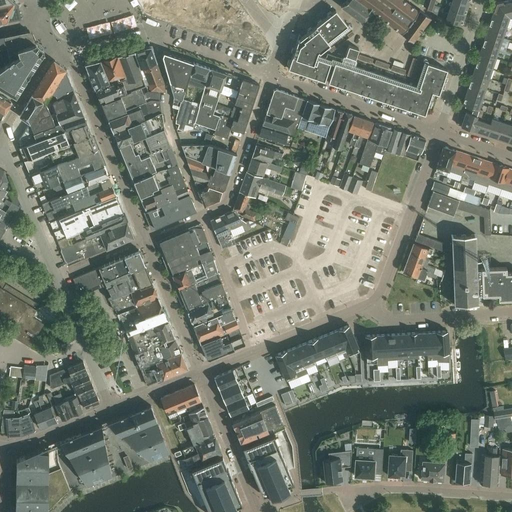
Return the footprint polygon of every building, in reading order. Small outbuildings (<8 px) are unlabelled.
[(0,0),(0,23),(4,23),(5,23),(18,20),(14,3),(11,0),(0,0)] [(418,11),(403,0),(347,0),(340,6),(365,24),(374,13),(383,20),(382,21),(383,22),(384,20),(397,30),(396,31),(397,32),(398,31),(413,41),(431,17),(419,9),(418,11)] [(430,0),(427,10),(432,11),(432,12),(433,12),(437,13),(439,7),(437,6),(434,5),(435,0),(430,0)] [(452,0),(446,20),(461,26),(469,0),(452,0)] [(503,4),(502,2),(496,3),(494,9),(494,8),(493,11),(493,13),(492,13),(492,15),(487,29),(486,32),(486,33),(485,36),(480,49),(479,52),(480,52),(479,54),(478,56),(474,70),(473,70),(472,73),(473,73),(472,74),(471,77),(467,90),(466,90),(466,93),(465,95),(464,97),(462,104),(473,108),(471,114),(460,110),(457,120),(462,121),(460,127),(471,130),(472,130),(475,131),(487,135),(490,136),(497,139),(500,140),(500,139),(511,143),(511,125),(491,119),(489,124),(480,120),(483,111),(478,109),(509,17),(511,16),(511,15),(509,3),(503,4)] [(347,25),(335,10),(301,37),(301,40),(296,43),(288,68),(324,80),(332,55),(327,53),(325,59),(317,57),(315,63),(310,62),(314,50),(314,49),(316,48),(317,49),(347,25)] [(13,35),(16,47),(35,44),(35,43),(34,42),(31,35),(30,35),(29,32),(13,35)] [(16,47),(13,35),(12,35),(5,37),(0,37),(0,66),(17,53),(16,47)] [(35,44),(16,47),(17,53),(0,66),(0,86),(14,95),(15,96),(42,54),(41,54),(41,50),(41,49),(35,43),(35,44)] [(356,48),(346,45),(343,55),(353,58),(356,48)] [(164,84),(150,47),(144,49),(143,49),(134,52),(141,69),(142,70),(151,90),(164,92),(164,84)] [(117,56),(131,92),(133,91),(141,89),(141,88),(137,89),(135,84),(144,81),(133,52),(117,56)] [(187,82),(193,62),(163,52),(162,56),(167,74),(173,96),(173,98),(181,101),(187,82)] [(372,59),(359,55),(358,59),(371,63),(372,59)] [(126,94),(131,92),(117,56),(115,57),(115,56),(109,58),(108,58),(102,60),(100,60),(110,84),(121,80),(126,94)] [(349,61),(336,56),(328,82),(424,114),(432,92),(438,94),(446,69),(427,63),(418,87),(420,88),(419,90),(347,66),(349,61)] [(417,60),(413,58),(407,76),(412,77),(417,60)] [(32,96),(43,103),(45,104),(65,71),(66,70),(65,69),(61,66),(62,66),(61,66),(59,65),(59,64),(58,64),(55,61),(54,60),(54,61),(38,85),(32,96)] [(95,90),(110,84),(100,60),(100,61),(85,64),(95,90)] [(389,65),(376,60),(375,65),(388,69),(389,65)] [(209,68),(193,62),(187,82),(203,88),(209,68)] [(405,70),(392,66),(391,70),(404,74),(405,70)] [(226,74),(210,68),(198,106),(198,107),(199,107),(195,123),(214,129),(219,116),(212,114),(226,74)] [(54,102),(73,91),(65,71),(45,104),(46,106),(49,104),(48,102),(53,91),(57,93),(59,98),(54,100),(54,102)] [(507,79),(503,77),(502,83),(506,84),(504,91),(508,92),(511,80),(511,79),(508,78),(507,79)] [(259,84),(242,79),(229,118),(220,115),(213,134),(227,138),(230,128),(243,132),(259,84)] [(101,103),(126,94),(121,80),(110,84),(95,90),(100,102),(101,103)] [(133,91),(131,92),(126,94),(101,103),(106,117),(150,99),(150,100),(159,101),(160,93),(147,91),(146,95),(144,96),(141,89),(133,91)] [(273,90),(270,101),(294,109),(298,97),(275,89),(273,90)] [(54,102),(58,112),(78,104),(73,91),(54,102)] [(0,113),(3,115),(3,114),(4,113),(7,108),(8,107),(9,105),(10,103),(11,102),(0,95),(0,113)] [(32,96),(27,104),(26,104),(25,107),(24,107),(24,108),(19,116),(29,123),(43,103),(32,96)] [(270,101),(266,113),(298,123),(306,100),(306,99),(298,97),(294,109),(270,101)] [(113,132),(161,112),(159,101),(150,100),(150,99),(106,117),(108,120),(112,132),(113,132)] [(335,109),(306,100),(298,123),(297,128),(325,137),(335,109)] [(45,104),(43,103),(29,123),(19,139),(20,139),(40,131),(83,116),(83,115),(78,104),(58,112),(62,123),(57,124),(49,104),(46,106),(45,104)] [(191,104),(185,124),(193,126),(199,107),(198,107),(198,106),(191,104)] [(333,142),(343,112),(336,110),(328,135),(331,136),(329,141),(333,142)] [(136,140),(148,135),(163,128),(161,112),(113,132),(119,147),(136,140)] [(351,115),(343,112),(333,142),(329,152),(330,152),(332,147),(341,150),(343,142),(342,140),(344,136),(351,115)] [(266,113),(262,125),(287,133),(294,136),(297,128),(298,123),(266,113)] [(354,146),(364,119),(353,115),(348,130),(354,132),(352,138),(350,144),(354,146)] [(86,123),(83,116),(40,131),(20,139),(20,145),(21,147),(44,137),(86,123)] [(373,122),(364,119),(354,146),(358,148),(363,136),(367,137),(373,122)] [(18,148),(24,161),(48,150),(70,141),(71,142),(91,135),(86,123),(44,137),(21,147),(18,148)] [(374,152),(383,125),(375,123),(369,140),(367,139),(359,164),(369,167),(374,152)] [(287,133),(262,125),(258,136),(284,144),(287,133)] [(385,151),(386,146),(385,146),(391,128),(383,125),(374,152),(383,155),(385,151)] [(154,145),(157,151),(170,146),(163,129),(163,128),(148,135),(153,146),(154,145)] [(392,128),(386,146),(385,151),(396,155),(396,153),(403,155),(405,149),(410,134),(392,128)] [(410,134),(405,149),(409,150),(407,156),(417,160),(425,139),(410,134)] [(48,150),(24,161),(29,174),(56,163),(97,149),(96,148),(91,136),(91,135),(71,142),(76,154),(54,163),(48,150)] [(154,152),(157,151),(154,145),(153,146),(148,135),(136,140),(119,147),(126,163),(147,155),(147,154),(154,152)] [(256,143),(254,149),(262,152),(263,154),(272,157),(272,155),(278,157),(278,155),(281,156),(283,152),(274,149),(256,143)] [(213,167),(215,168),(229,173),(236,153),(211,144),(181,144),(185,156),(204,163),(213,167)] [(170,146),(157,151),(154,152),(157,162),(164,159),(167,166),(165,166),(166,168),(177,164),(170,146)] [(444,146),(435,172),(447,175),(448,171),(455,150),(444,146)] [(56,163),(29,174),(36,191),(63,180),(73,176),(73,175),(78,173),(74,165),(89,159),(93,168),(79,174),(79,175),(103,166),(103,165),(102,165),(97,156),(95,151),(97,150),(97,149),(56,163)] [(254,149),(251,157),(269,163),(271,159),(280,162),(281,156),(278,155),(278,157),(272,155),(272,157),(263,154),(262,152),(254,149)] [(455,150),(448,171),(461,175),(468,154),(455,150)] [(468,154),(461,175),(475,180),(482,159),(468,154)] [(147,155),(126,163),(133,181),(150,174),(150,173),(154,171),(147,155)] [(212,176),(215,168),(213,167),(210,174),(201,171),(204,163),(185,156),(189,167),(212,176)] [(279,173),(281,167),(269,163),(251,157),(247,169),(263,174),(265,167),(277,171),(277,172),(279,173)] [(482,159),(475,180),(488,184),(495,163),(482,159)] [(495,163),(488,184),(501,188),(508,168),(495,163)] [(150,174),(133,181),(140,196),(172,184),(174,189),(185,185),(177,164),(166,168),(168,174),(165,175),(168,182),(155,187),(150,174)] [(90,182),(107,175),(108,175),(107,174),(107,175),(104,166),(103,166),(79,175),(79,174),(78,174),(78,173),(73,175),(73,176),(63,180),(67,191),(90,182)] [(224,189),(229,173),(215,168),(212,176),(189,167),(193,179),(207,183),(224,189)] [(511,168),(508,168),(501,188),(511,192),(511,168)] [(246,172),(244,179),(264,186),(264,189),(281,195),(284,185),(269,180),(269,179),(246,172)] [(339,187),(347,190),(352,176),(344,173),(339,187)] [(107,175),(90,182),(90,183),(98,180),(101,188),(88,194),(85,186),(41,203),(45,213),(70,203),(111,185),(107,175)] [(352,176),(347,190),(357,194),(362,180),(352,176)] [(260,187),(264,189),(264,186),(244,179),(241,186),(239,192),(249,196),(256,198),(260,187)] [(204,207),(221,200),(212,197),(205,187),(203,185),(202,185),(201,183),(196,181),(194,182),(204,207)] [(459,191),(434,182),(431,190),(456,199),(459,191)] [(224,189),(207,183),(205,187),(212,197),(221,200),(224,189)] [(146,211),(189,194),(185,185),(174,189),(172,184),(140,196),(139,196),(146,211)] [(75,211),(115,195),(115,194),(112,186),(111,185),(70,203),(45,213),(49,222),(75,211)] [(17,199),(14,191),(9,193),(12,201),(17,199)] [(490,210),(478,206),(478,207),(463,201),(462,202),(432,191),(427,205),(453,215),(455,209),(456,208),(484,216),(484,235),(491,235),(490,210)] [(246,205),(249,196),(239,192),(233,209),(243,212),(241,216),(254,221),(257,213),(247,209),(248,206),(246,205)] [(189,194),(146,211),(146,212),(147,211),(148,214),(150,213),(154,223),(151,224),(153,228),(195,210),(189,194)] [(466,194),(463,201),(478,207),(478,206),(480,199),(466,194)] [(49,222),(57,241),(68,236),(67,235),(81,228),(82,230),(123,212),(122,212),(118,203),(119,203),(118,202),(117,203),(114,196),(116,195),(115,195),(75,211),(49,222)] [(0,208),(0,213),(1,215),(11,221),(15,214),(8,209),(6,212),(0,208)] [(245,222),(232,210),(223,214),(229,229),(230,230),(241,225),(244,232),(251,229),(250,226),(247,221),(245,222)] [(68,236),(57,241),(60,249),(72,244),(126,222),(127,221),(123,212),(82,230),(85,238),(72,244),(68,236)] [(298,217),(288,213),(285,220),(289,221),(280,243),(286,246),(298,217)] [(229,229),(223,214),(210,220),(216,235),(221,247),(234,243),(229,229)] [(0,218),(1,219),(0,221),(0,227),(5,231),(11,221),(1,215),(0,216),(0,218)] [(127,225),(126,222),(72,244),(60,249),(67,266),(133,237),(129,228),(128,228),(127,225)] [(166,259),(207,242),(200,224),(159,241),(166,259)] [(443,244),(417,234),(414,241),(444,252),(443,244)] [(476,270),(475,234),(451,235),(453,305),(463,304),(463,305),(469,305),(469,304),(478,304),(477,295),(482,294),(482,295),(483,295),(497,295),(498,299),(498,300),(499,300),(511,299),(511,272),(506,272),(506,268),(505,267),(482,268),(481,268),(481,269),(476,270)] [(210,250),(207,242),(166,259),(169,267),(210,250)] [(410,253),(424,258),(426,253),(430,254),(432,250),(413,243),(410,253)] [(101,283),(144,264),(138,251),(139,251),(138,250),(104,265),(73,279),(78,293),(101,283)] [(169,267),(172,274),(213,258),(210,250),(169,267)] [(410,253),(406,262),(433,272),(435,268),(427,265),(429,259),(424,258),(410,253)] [(213,258),(172,274),(178,289),(217,272),(213,258)] [(433,274),(433,272),(406,262),(402,272),(416,277),(417,277),(423,279),(425,274),(435,278),(436,275),(433,274)] [(144,264),(101,283),(102,287),(106,285),(109,293),(106,294),(108,299),(112,298),(152,283),(151,282),(144,266),(145,266),(144,264)] [(225,292),(217,272),(178,289),(186,308),(225,292)] [(5,286),(0,283),(0,313),(16,324),(8,336),(28,348),(42,325),(45,327),(63,319),(56,302),(35,310),(24,303),(25,301),(18,296),(16,299),(2,291),(5,286)] [(112,298),(119,314),(158,298),(158,297),(154,289),(154,290),(152,283),(112,298)] [(192,324),(231,309),(225,292),(186,308),(186,309),(189,313),(190,315),(192,324)] [(163,309),(158,298),(119,314),(123,325),(163,309)] [(163,309),(123,325),(127,334),(144,328),(144,327),(166,318),(163,309)] [(193,326),(196,334),(235,318),(231,309),(192,324),(192,325),(193,325),(193,326)] [(130,343),(170,328),(167,318),(166,318),(144,327),(144,328),(127,334),(130,343)] [(200,344),(220,336),(219,336),(223,334),(223,335),(228,333),(228,331),(238,327),(235,318),(196,334),(199,341),(200,343),(200,344)] [(348,325),(338,329),(346,346),(349,356),(359,352),(348,325)] [(170,328),(130,343),(134,353),(174,337),(170,328)] [(338,329),(328,333),(335,351),(346,346),(338,329)] [(220,338),(220,336),(200,344),(206,357),(210,359),(211,359),(210,359),(227,352),(228,352),(233,349),(245,345),(241,336),(239,330),(229,334),(231,340),(229,341),(226,335),(220,338)] [(447,330),(436,331),(438,355),(448,354),(447,330)] [(426,331),(416,332),(417,356),(428,355),(426,331)] [(436,331),(426,331),(428,355),(438,355),(436,331)] [(416,332),(406,333),(407,357),(417,356),(416,332)] [(328,333),(317,337),(324,355),(326,360),(337,355),(335,351),(328,333)] [(396,333),(385,334),(387,358),(397,357),(396,333)] [(406,333),(396,333),(397,357),(407,357),(406,333)] [(377,358),(375,334),(365,335),(366,363),(377,363),(377,358)] [(375,334),(377,358),(387,358),(385,334),(375,334)] [(174,337),(134,353),(140,367),(164,359),(180,352),(174,337)] [(317,337),(307,342),(314,359),(324,355),(317,337)] [(307,342),(296,346),(303,363),(314,359),(307,342)] [(296,346),(276,354),(287,381),(307,373),(296,346)] [(511,358),(511,347),(503,349),(505,359),(511,358)] [(187,369),(180,352),(164,359),(140,367),(147,385),(187,369)] [(99,402),(82,361),(67,368),(68,369),(64,369),(50,375),(51,387),(53,388),(72,380),(84,408),(99,402)] [(24,368),(23,368),(21,377),(29,378),(30,367),(24,367),(24,368)] [(234,368),(213,377),(229,415),(250,406),(234,368)] [(180,390),(188,411),(202,405),(200,400),(201,400),(194,384),(180,390)] [(188,411),(180,390),(169,394),(175,409),(174,410),(175,413),(172,415),(172,416),(173,416),(175,421),(175,420),(177,424),(182,422),(181,418),(180,416),(183,415),(182,413),(188,411)] [(495,420),(511,416),(511,408),(503,410),(502,406),(498,406),(496,390),(490,391),(495,420)] [(72,415),(65,400),(63,401),(60,394),(54,397),(52,392),(48,394),(50,400),(54,398),(56,404),(55,404),(61,420),(72,415)] [(168,418),(172,416),(172,415),(175,413),(174,410),(175,409),(169,394),(161,398),(168,418)] [(39,396),(38,400),(38,403),(48,425),(57,422),(50,407),(44,409),(43,407),(45,407),(42,401),(41,396),(39,396)] [(65,400),(72,415),(82,411),(76,396),(65,400)] [(40,428),(48,425),(38,403),(38,400),(33,402),(37,410),(38,409),(39,411),(33,414),(40,428)] [(150,405),(107,422),(150,459),(169,451),(150,405)] [(283,423),(275,405),(259,411),(232,423),(234,427),(235,428),(235,427),(240,440),(240,441),(240,442),(241,443),(269,432),(268,429),(283,423)] [(20,416),(18,417),(22,435),(35,430),(29,413),(31,412),(28,407),(17,410),(20,416)] [(191,422),(206,416),(203,407),(188,413),(191,422)] [(7,436),(22,435),(18,417),(17,417),(14,417),(13,410),(3,409),(2,418),(6,418),(6,425),(1,425),(2,432),(7,432),(7,436)] [(494,416),(483,415),(483,426),(493,426),(494,416)] [(206,416),(191,422),(193,425),(186,428),(193,445),(194,444),(200,442),(198,438),(213,432),(206,416)] [(511,422),(511,416),(495,420),(496,425),(511,422)] [(471,424),(470,435),(478,436),(479,424),(471,424)] [(101,425),(60,441),(87,484),(111,474),(101,425)] [(445,433),(443,453),(454,453),(455,433),(445,433)] [(274,434),(243,447),(260,487),(267,495),(292,484),(291,474),(274,434)] [(185,457),(217,444),(214,436),(200,442),(194,444),(197,449),(194,451),(192,446),(182,450),(185,457)] [(185,457),(183,458),(186,466),(221,452),(217,444),(185,457)] [(16,459),(15,511),(47,511),(48,446),(16,459)] [(354,457),(354,477),(370,478),(371,464),(378,464),(378,449),(370,448),(369,458),(354,457)] [(389,454),(388,475),(399,476),(399,474),(404,474),(405,461),(412,462),(413,450),(401,449),(400,455),(389,454)] [(510,476),(511,449),(502,449),(500,475),(504,475),(505,476),(508,477),(509,476),(510,476)] [(328,459),(323,459),(324,483),(341,481),(340,461),(341,461),(341,452),(328,453),(328,459)] [(472,453),(465,453),(464,460),(456,459),(455,481),(470,482),(471,463),(472,463),(472,453)] [(499,456),(482,455),(480,483),(497,484),(499,456)] [(222,456),(191,468),(208,509),(210,511),(225,511),(240,506),(239,496),(222,456)] [(444,463),(422,461),(422,470),(421,470),(421,471),(419,472),(419,476),(421,478),(420,479),(428,479),(428,480),(435,480),(443,481),(444,463)]
